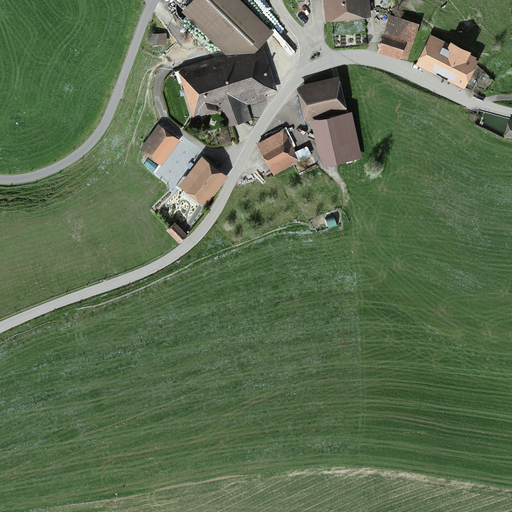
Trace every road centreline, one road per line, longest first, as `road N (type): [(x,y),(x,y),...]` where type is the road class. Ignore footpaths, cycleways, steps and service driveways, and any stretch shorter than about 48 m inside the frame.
road 1 (unclassified): [(0,327),(184,247),(212,215),(254,134),(316,56)]
road 2 (unclassified): [(154,0),(101,129),(61,165),(0,179)]
road 3 (unclassified): [(316,56),(379,59),(511,113)]
